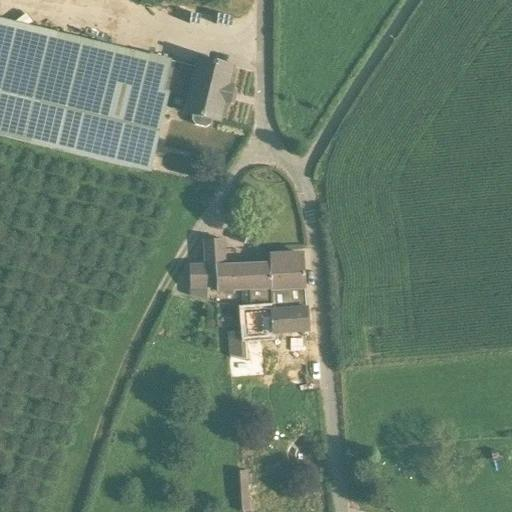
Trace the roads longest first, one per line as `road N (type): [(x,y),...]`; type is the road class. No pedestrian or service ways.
road 1 (track): [(75,511),(175,265),(264,137)]
road 2 (unclassified): [(349,511),(311,218),(295,168)]
road 3 (unclassified): [(295,168),(412,0)]
road 4 (unclassified): [(295,168),(264,137),(261,0)]
